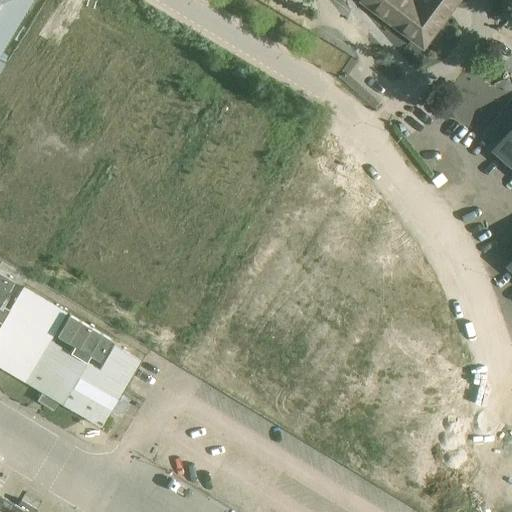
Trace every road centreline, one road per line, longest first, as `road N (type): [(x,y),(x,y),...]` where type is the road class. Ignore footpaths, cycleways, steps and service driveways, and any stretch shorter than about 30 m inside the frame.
road 1 (unclassified): [(478,444),(493,396),(487,339),(431,216),(349,115),(171,0)]
road 2 (unknown): [(0,418),(155,511)]
